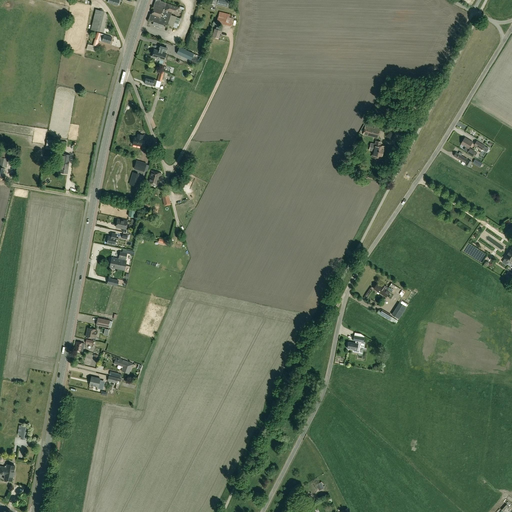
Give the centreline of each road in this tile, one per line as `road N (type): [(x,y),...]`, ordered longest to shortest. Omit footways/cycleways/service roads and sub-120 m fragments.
road 1 (unclassified): [(262,511),(327,376),(353,277),(503,42)]
road 2 (secondary): [(34,511),(110,119),(143,0)]
road 3 (unknown): [(164,170),(197,124),(230,45)]
